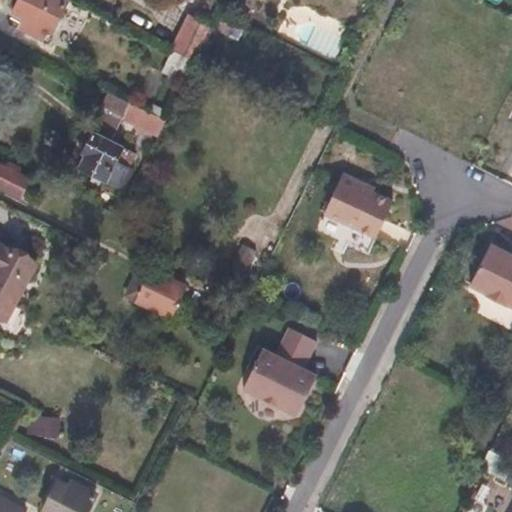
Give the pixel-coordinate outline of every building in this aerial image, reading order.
[(44,39),(64,0),(19,0),(12,13),(23,18),(19,26),(44,39)] [(195,61),(212,28),(188,15),(170,49),(195,61)] [(161,130),(166,120),(112,92),(104,107),(120,115),(123,111),(161,130)] [(117,120),(102,111),(81,152),(85,154),(80,166),(115,184),(121,173),(117,171),(121,163),(127,166),(135,151),(115,141),(121,130),(117,120)] [(166,120),(161,130),(168,134),(173,123),(166,120)] [(29,179),(0,164),(0,185),(21,195),(29,179)] [(342,173),(324,213),(375,237),(391,202),(357,186),(359,181),(342,173)] [(0,246),(0,312),(8,316),(35,265),(0,246)] [(511,258),(487,246),(466,286),(485,295),(483,299),(502,308),(504,305),(511,308),(511,258)] [(181,286),(144,268),(130,294),(168,312),(181,286)] [(262,348),(241,389),(295,416),(315,376),(302,370),(316,342),(289,329),(275,355),(262,348)] [(83,511),(91,498),(57,480),(40,511),(83,511)] [(0,511),(25,511),(28,509),(0,494),(0,511)]
